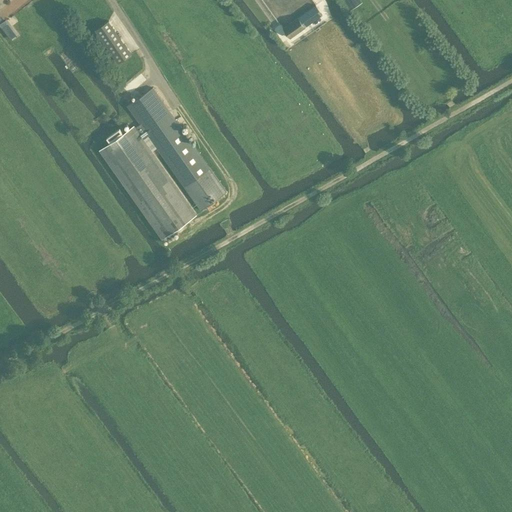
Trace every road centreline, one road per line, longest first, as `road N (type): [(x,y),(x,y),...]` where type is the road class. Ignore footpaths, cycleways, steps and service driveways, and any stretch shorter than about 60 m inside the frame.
road 1 (track): [(0,369),(511,81)]
road 2 (track): [(103,310),(0,168)]
